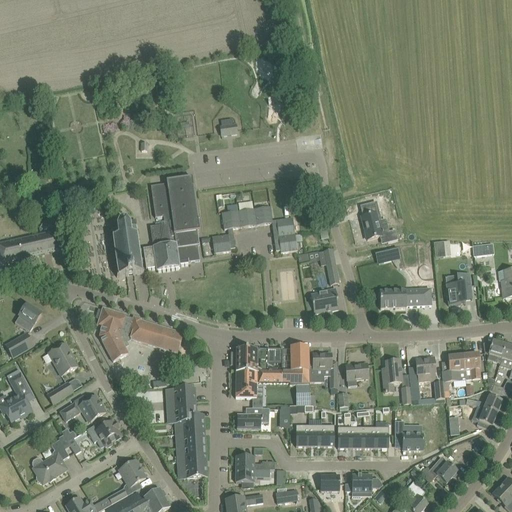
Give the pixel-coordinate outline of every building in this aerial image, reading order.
[(221,138),(237,136),(236,126),(220,129),(221,138)] [(192,179),(166,183),(167,186),(151,188),(155,219),(163,218),(165,226),(150,228),(153,249),(143,250),(145,261),(146,271),(156,269),(157,272),(180,269),(179,266),(189,265),(189,264),(200,262),(197,247),(199,247),(197,232),(200,232),(198,221),(193,188),(192,179)] [(389,212),(387,204),(386,201),(368,205),(370,216),(361,218),(364,228),(365,228),(365,230),(368,241),(367,241),(367,242),(382,238),(376,215),(389,212)] [(273,225),(271,215),(270,209),(254,211),(256,227),(273,225)] [(240,229),(248,228),(256,227),(254,211),(238,213),(240,229)] [(224,232),(240,229),(238,213),(222,215),(223,222),(224,232)] [(398,219),(385,223),(387,231),(400,227),(398,219)] [(279,238),(295,236),(293,220),(276,222),(279,238)] [(119,225),(111,226),(111,230),(111,231),(112,239),(111,239),(111,240),(113,240),(114,248),(112,248),(113,250),(114,250),(116,258),(114,258),(114,259),(116,259),(117,267),(115,267),(115,268),(117,278),(126,277),(127,277),(134,276),(135,276),(144,274),(144,273),(143,264),(140,245),(138,245),(137,237),(138,236),(138,235),(137,227),(137,226),(136,224),(136,221),(127,222),(126,222),(125,223),(120,224),(119,223),(118,223),(119,225)] [(0,244),(0,250),(3,264),(62,251),(58,232),(0,244)] [(322,240),(328,239),(327,232),(320,233),(321,234),(317,235),(318,241),(322,240)] [(302,236),(295,237),(295,236),(279,238),(279,243),(275,244),(276,253),(281,252),(281,255),(291,253),(297,253),(296,244),(303,243),(302,236)] [(235,250),(234,241),(229,242),(228,237),(219,238),(212,239),(214,255),(231,253),(230,251),(235,250)] [(400,265),(432,263),(431,240),(415,241),(415,252),(399,253),(400,265)] [(444,244),(434,245),(435,260),(445,259),(444,244)] [(474,259),(487,257),(485,247),(473,249),(474,259)] [(339,286),(335,265),(333,252),(318,255),(321,267),(326,267),(330,287),(339,286)] [(511,273),(504,274),(504,273),(498,273),(499,283),(502,283),(504,298),(511,296),(511,273)] [(472,301),(469,276),(457,277),(458,286),(446,287),(448,307),(466,305),(465,301),(472,301)] [(431,291),(380,293),(380,311),(406,310),(406,309),(431,308),(431,291)] [(311,297),(314,317),(339,312),(335,293),(311,297)] [(29,334),(36,324),(41,316),(27,307),(21,315),(19,318),(15,325),(29,334)] [(141,321),(134,318),(134,320),(125,317),(103,310),(102,312),(100,312),(98,313),(97,317),(98,320),(100,320),(98,327),(102,328),(99,338),(103,344),(113,363),(122,359),(128,355),(125,349),(129,347),(126,342),(129,340),(177,355),(183,335),(140,322),(141,321)] [(13,360),(33,348),(26,336),(6,348),(13,360)] [(501,360),(506,347),(493,343),(489,356),(501,360)] [(71,356),(66,346),(57,351),(48,355),(62,378),(77,369),(70,357),(71,356)] [(511,348),(506,347),(501,360),(500,366),(500,368),(511,371),(509,379),(511,379),(511,348)] [(281,370),(281,385),(290,385),(290,387),(296,386),(300,386),(309,386),(309,384),(309,378),(309,373),(309,362),(309,359),(308,349),(290,349),(290,351),(291,361),(281,361),(281,370)] [(231,355),(231,368),(236,368),(236,374),(236,375),(257,375),(256,385),(281,385),(281,370),(267,370),(267,351),(256,351),(256,350),(255,350),(255,352),(238,352),(236,352),(236,353),(236,355),(231,355)] [(480,371),(479,365),(479,355),(463,357),(466,381),(466,382),(471,382),(480,381),(479,371),(480,371)] [(313,361),(309,362),(309,373),(309,378),(309,384),(325,384),(325,378),(330,378),(330,390),(337,390),(337,385),(337,375),(336,364),(331,364),(331,356),(313,356),(313,361)] [(444,384),(448,384),(451,384),(460,383),(460,382),(466,381),(463,357),(448,358),(449,373),(442,374),(443,384),(444,384)] [(435,376),(435,370),(434,360),(427,360),(427,362),(416,363),(417,378),(418,377),(419,384),(436,382),(435,376)] [(402,385),(401,373),(400,363),(386,364),(386,371),(382,371),(385,395),(393,394),(392,385),(402,385)] [(368,381),(368,376),(367,366),(357,367),(357,369),(346,370),(347,383),(348,389),(357,388),(356,382),(368,381)] [(236,375),(236,400),(253,400),(253,404),(253,410),(262,411),(263,400),(256,400),(256,385),(257,375),(236,375)] [(27,404),(34,400),(28,389),(24,381),(21,376),(9,382),(18,398),(9,403),(6,396),(0,398),(0,408),(4,417),(7,415),(11,424),(21,419),(21,420),(33,414),(27,404)] [(507,399),(511,389),(511,383),(507,381),(503,389),(494,385),(492,393),(507,399)] [(444,395),(444,393),(443,384),(434,385),(436,405),(445,404),(444,395)] [(68,385),(48,397),(53,406),(73,394),(68,385)] [(309,386),(300,386),(300,396),(310,396),(309,386)] [(196,418),(194,390),(167,392),(169,425),(176,425),(180,481),(187,481),(207,480),(206,467),(202,467),(201,461),(206,461),(204,436),(200,436),(199,430),(204,430),(203,417),(196,418)] [(411,402),(410,402),(409,390),(401,390),(403,406),(409,406),(409,407),(411,407),(411,402)] [(340,413),(348,412),(348,409),(349,408),(348,395),(338,396),(340,413)] [(77,409),(75,405),(60,414),(66,423),(82,413),(89,424),(106,414),(96,398),(77,409)] [(502,404),(493,400),(489,398),(484,410),(497,416),(502,404)] [(281,409),(281,411),(281,417),(289,417),(289,416),(289,409),(286,409),(281,409)] [(237,417),(237,431),(261,432),(261,425),(269,425),(269,411),(262,411),(252,410),(247,410),(247,417),(237,417)] [(492,428),(497,416),(484,410),(479,423),(483,424),(492,428)] [(87,432),(88,434),(94,445),(101,441),(105,448),(121,439),(116,431),(118,430),(115,424),(113,426),(112,423),(97,432),(94,428),(87,432)] [(395,424),(395,441),(403,441),(403,451),(403,453),(423,453),(423,437),(422,437),(412,437),(412,428),(404,428),(404,423),(395,424)] [(458,425),(449,426),(450,438),(459,437),(458,425)] [(309,449),(309,427),(296,427),(296,449),(309,449)] [(321,449),(321,427),(309,427),(309,449),(321,449)] [(334,427),(321,427),(321,449),(334,449),(334,427)] [(350,451),(350,429),(338,429),(338,451),(350,451)] [(363,451),(363,429),(350,429),(350,451),(363,451)] [(376,451),(376,429),(363,429),(363,451),(376,451)] [(389,429),(376,429),(376,451),(389,451),(389,429)] [(475,443),(480,450),(487,445),(482,438),(475,443)] [(81,453),(75,442),(73,440),(67,444),(75,456),(81,453)] [(40,485),(41,485),(42,485),(43,486),(67,471),(62,463),(69,458),(59,442),(51,447),(55,453),(54,453),(53,454),(52,456),(52,458),(44,463),(42,461),(39,460),(37,460),(33,462),(32,465),(32,467),(34,469),(32,470),(36,478),(36,479),(36,480),(36,481),(36,482),(37,482),(37,483),(38,484),(40,485)] [(474,452),(467,446),(455,460),(462,466),(474,452)] [(254,459),(239,458),(236,458),(236,471),(254,472),(274,472),(275,464),(262,464),(262,466),(254,466),(254,459)] [(447,465),(441,460),(429,473),(426,470),(421,476),(429,484),(437,477),(446,486),(457,474),(447,465)] [(135,463),(119,472),(127,486),(125,487),(124,489),(123,490),(123,491),(108,499),(109,502),(106,504),(108,507),(112,506),(133,494),(130,489),(146,480),(135,463)] [(254,485),(254,472),(236,471),(236,484),(254,485)] [(320,477),(320,493),(339,493),(339,477),(320,477)] [(352,478),(352,494),(352,499),(361,499),(361,494),(372,494),(372,490),(379,490),(383,488),(378,481),(372,481),(372,478),(361,478),(361,477),(358,477),(358,478),(352,478)] [(511,502),(511,485),(508,481),(493,496),(500,503),(506,508),(511,502)] [(410,503),(405,508),(409,511),(423,511),(428,507),(420,500),(425,494),(413,484),(405,493),(408,496),(406,499),(410,503)] [(151,511),(164,511),(170,509),(160,491),(144,499),(145,500),(142,502),(138,494),(105,511),(145,511),(150,510),(151,511)] [(388,496),(382,491),(375,500),(380,505),(388,496)] [(298,503),(297,502),(296,492),(275,495),(277,506),(298,503)] [(227,502),(226,502),(227,509),(227,511),(245,511),(244,507),(263,505),(262,497),(227,502)] [(338,497),(326,506),(330,511),(339,511),(336,508),(343,503),(338,497)] [(95,511),(94,510),(89,501),(83,505),(79,500),(66,508),(68,511),(95,511)] [(319,511),(318,501),(309,502),(310,511),(319,511)]
